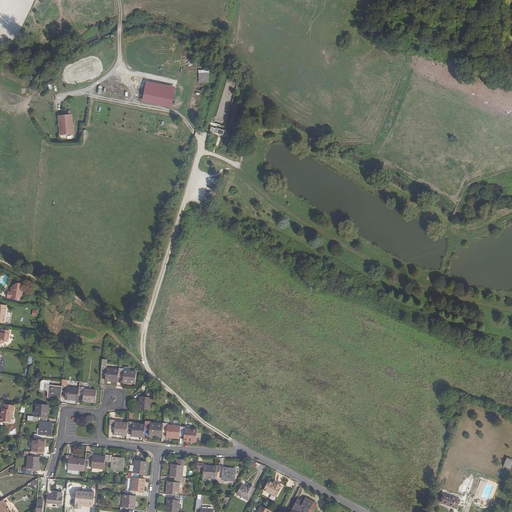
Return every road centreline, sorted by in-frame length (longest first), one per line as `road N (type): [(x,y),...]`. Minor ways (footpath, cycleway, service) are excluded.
road 1 (residential): [(252,455),(206,425),(141,358),(191,174)]
road 2 (residential): [(358,511),(252,455)]
